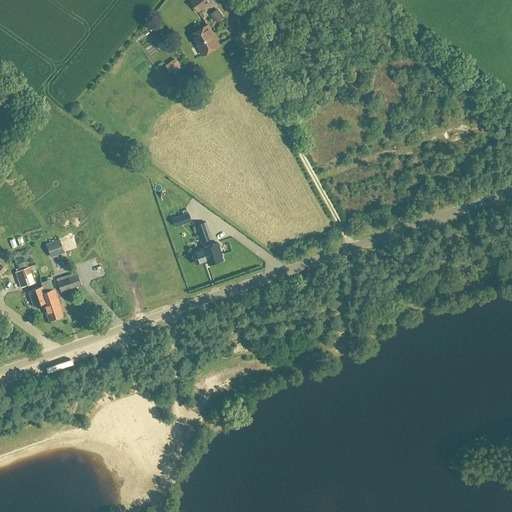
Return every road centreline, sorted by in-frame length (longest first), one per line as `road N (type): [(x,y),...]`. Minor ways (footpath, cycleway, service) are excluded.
road 1 (unclassified): [(0,371),(511,189)]
road 2 (unknown): [(353,245),(238,54)]
